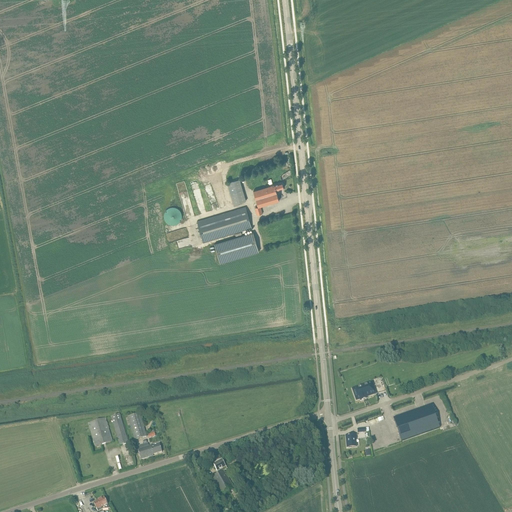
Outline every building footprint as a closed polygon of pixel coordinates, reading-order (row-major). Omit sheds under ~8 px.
[(227,183),(234,206),(239,205),(238,203),(246,201),(240,179),(227,183)] [(282,183),(277,184),(253,191),(257,203),(255,204),(256,208),(255,208),(257,215),(262,213),(260,206),(274,202),(279,201),(276,191),(284,188),(282,183)] [(246,207),(210,218),(197,222),(203,242),(252,227),(246,207)] [(253,232),(214,244),(220,264),(259,252),(253,232)] [(356,400),(360,399),(361,400),(367,398),(366,397),(376,393),(374,388),(375,388),(372,382),(352,388),(356,400)] [(431,405),(394,418),(402,441),(440,428),(431,405)] [(135,440),(147,436),(140,413),(127,417),(135,440)] [(111,416),(120,446),(129,443),(120,414),(111,416)] [(88,423),(95,446),(112,441),(105,418),(88,423)] [(357,446),(357,440),(356,435),(346,436),(347,447),(352,447),(357,446)] [(152,445),(138,450),(141,460),(153,456),(153,455),(162,452),(160,444),(152,446),(152,445)] [(214,482),(221,495),(234,488),(224,471),(227,469),(225,467),(226,466),(224,464),(222,459),(213,464),(217,471),(218,471),(219,473),(211,478),(214,482)] [(201,489),(212,511),(220,507),(209,485),(201,489)] [(94,502),(98,511),(102,509),(110,508),(104,497),(94,502)]
